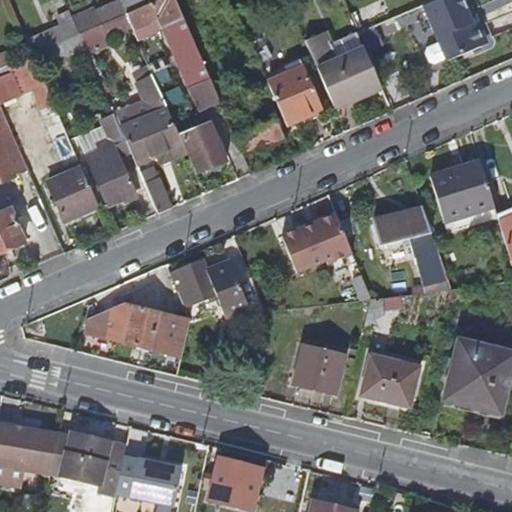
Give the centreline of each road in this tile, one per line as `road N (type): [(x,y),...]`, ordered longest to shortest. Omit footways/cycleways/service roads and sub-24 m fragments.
road 1 (residential): [(511,90),(0,313)]
road 2 (residential): [(0,366),(511,494)]
